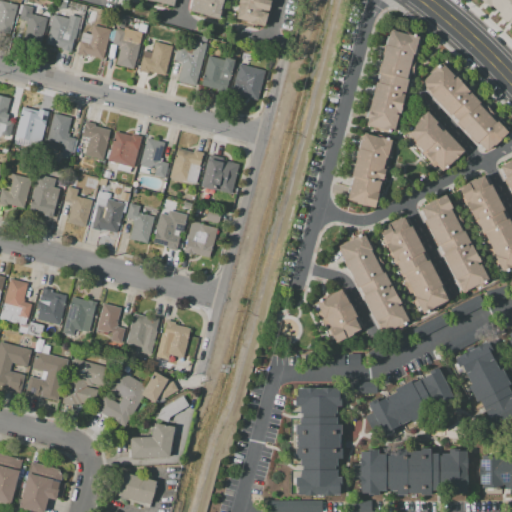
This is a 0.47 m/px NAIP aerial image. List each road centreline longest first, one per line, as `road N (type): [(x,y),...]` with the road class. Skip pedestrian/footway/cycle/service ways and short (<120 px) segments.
road 1 (residential): [(374,0),(296,285)]
road 2 (residential): [(0,66),(262,135)]
road 3 (residential): [(0,241),(219,300)]
road 4 (residential): [(316,209),(360,222),(511,143)]
